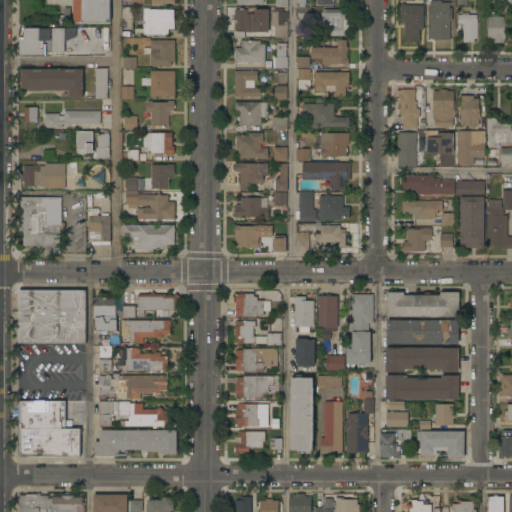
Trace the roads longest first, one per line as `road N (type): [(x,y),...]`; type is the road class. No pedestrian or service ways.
road 1 (residential): [(202,511),(203,0)]
road 2 (residential): [(202,474),(511,475)]
road 3 (residential): [(375,273),(376,0)]
road 4 (residential): [(480,475),(484,273)]
road 5 (residential): [(202,474),(0,476)]
road 6 (residential): [(202,271),(0,272)]
road 7 (residential): [(202,271),(375,273)]
road 8 (residential): [(375,273),(511,273)]
road 9 (residential): [(377,69),(511,69)]
